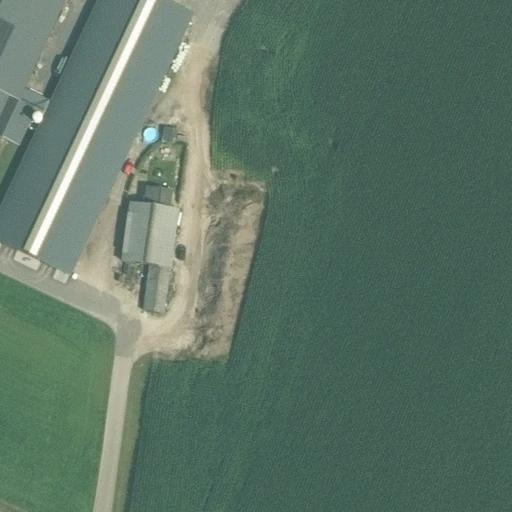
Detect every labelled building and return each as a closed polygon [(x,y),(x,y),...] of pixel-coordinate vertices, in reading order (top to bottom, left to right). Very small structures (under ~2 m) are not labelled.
[(46,119),(0,217),(0,242),(71,276),(193,16),(158,0),(102,0),(52,106),(46,119)] [(23,92),(65,0),(0,0),(0,144),(3,138),(21,147),(36,114),(46,119),(52,106),(23,92)] [(165,148),(167,134),(155,133),(153,147),(165,148)] [(129,204),(121,263),(133,264),(148,267),(170,270),(171,270),(179,211),(171,210),(172,193),(144,190),(143,206),(132,204),(129,204)] [(148,267),(143,312),(164,316),(170,270),(148,267)] [(208,342),(233,345),(236,319),(211,316),(208,342)]
